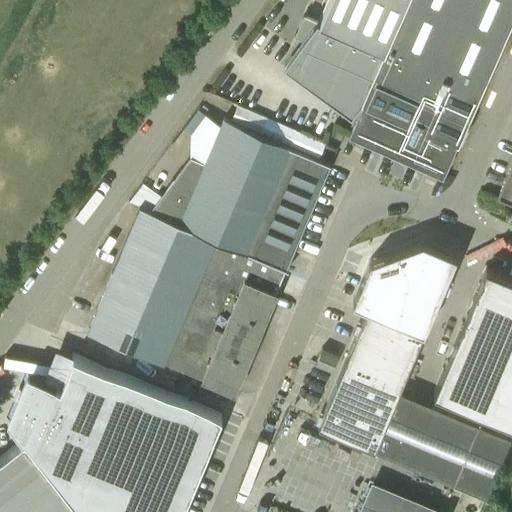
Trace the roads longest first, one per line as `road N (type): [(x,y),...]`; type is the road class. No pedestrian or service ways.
road 1 (unclassified): [(253,0),(0,336)]
road 2 (unclassified): [(224,511),(354,220),(383,208),(449,224)]
road 3 (unclassified): [(511,78),(449,224)]
